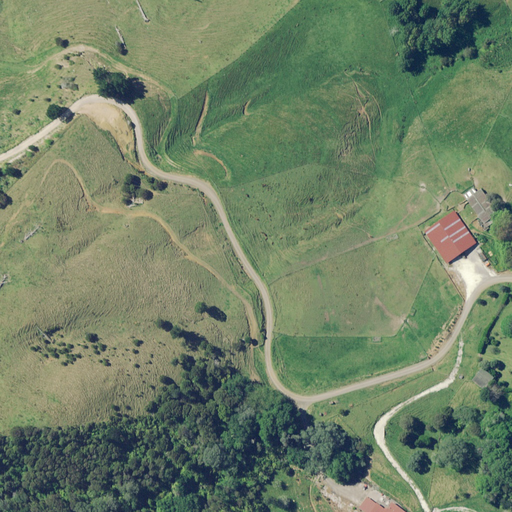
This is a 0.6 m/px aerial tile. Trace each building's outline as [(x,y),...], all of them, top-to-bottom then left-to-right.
[(476,193),(474,189),(465,195),(488,227),(497,221),(494,218),(499,214),(482,189),(476,193)] [(477,243),(455,212),(426,232),(448,264),(477,243)] [(489,258),(484,252),(479,255),(484,262),(489,258)] [(495,378),(484,368),(473,380),(485,390),(495,378)] [(378,504),(369,497),(360,509),(364,511),(407,511),(391,501),(386,508),(385,509),(378,504)]
